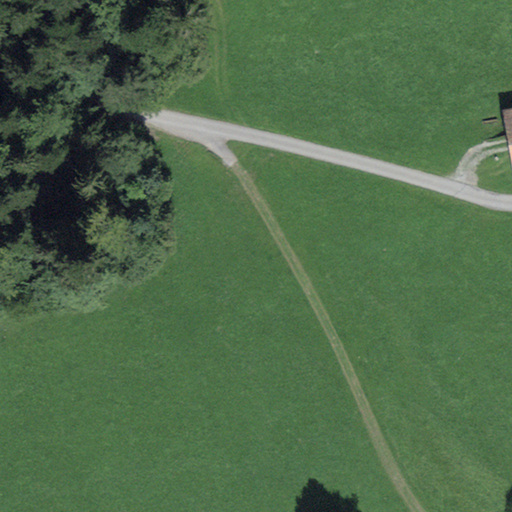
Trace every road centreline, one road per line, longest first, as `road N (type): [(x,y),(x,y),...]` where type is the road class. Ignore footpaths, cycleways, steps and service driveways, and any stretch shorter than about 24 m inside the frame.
road 1 (track): [(419,511),(294,262),(200,124),(138,0)]
road 2 (unclassified): [(0,88),(227,130),(511,203)]
